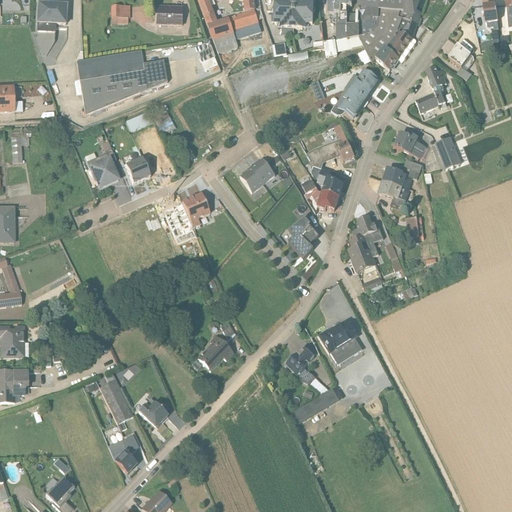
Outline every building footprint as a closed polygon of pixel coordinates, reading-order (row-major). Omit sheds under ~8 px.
[(236,2),(235,0),(197,0),(204,19),(210,37),(218,56),(237,50),(228,21),(218,24),(215,16),(211,8),(215,6),(213,1),(236,2)] [(235,0),(236,2),(243,3),(244,14),(254,12),(252,0),(235,0)] [(264,0),(267,14),(274,15),(274,27),(280,27),(280,31),(284,31),(284,33),(292,33),(293,32),(306,33),(306,31),(309,31),(309,29),(313,29),(314,19),(315,19),(316,17),(316,15),(315,14),(313,13),(314,3),(299,2),(299,1),(293,1),(293,0),(264,0)] [(403,16),(404,0),(379,0),(378,31),(373,37),(359,42),(336,45),(323,47),(326,62),(337,61),(337,57),(352,55),(352,54),(363,51),(365,55),(358,59),(363,70),(370,67),(371,68),(372,67),(372,68),(385,53),(398,35),(401,37),(408,29),(409,25),(398,21),(400,15),(403,16)] [(336,44),(336,45),(359,42),(359,29),(358,28),(359,15),(358,15),(356,15),(356,18),(347,18),(347,11),(352,11),(352,3),(351,2),(350,0),(328,0),(328,18),(336,18),(336,44)] [(378,31),(379,0),(358,0),(358,15),(359,15),(358,28),(359,29),(359,42),(373,37),(375,34),(378,31)] [(420,0),(404,0),(403,16),(400,15),(398,21),(417,28),(418,26),(420,27),(421,23),(419,22),(421,17),(415,15),(420,0)] [(38,6),(37,33),(55,34),(56,26),(65,27),(66,7),(38,6)] [(493,36),(494,48),(500,47),(495,7),(483,9),(485,27),(486,27),(486,31),(487,37),(493,36)] [(111,21),(111,26),(127,26),(127,20),(129,20),(129,8),(110,9),(110,21),(111,21)] [(156,10),(156,28),(181,29),(182,10),(156,10)] [(508,23),(498,25),(499,39),(509,38),(508,23)] [(413,42),(417,28),(409,25),(408,29),(401,37),(398,35),(385,53),(399,64),(402,66),(403,65),(405,64),(406,62),(406,60),(407,58),(409,58),(411,56),(410,54),(412,52),(414,52),(415,50),(415,48),(416,46),(416,44),(413,42)] [(244,67),(288,55),(285,44),(241,56),(244,67)] [(457,49),(448,62),(461,71),(457,78),(467,84),(471,79),(466,75),(474,64),(473,59),(457,49)] [(142,65),(140,53),(76,64),(79,84),(143,74),(142,65)] [(385,53),(375,64),(390,75),(391,73),(392,73),(399,64),(385,53)] [(206,72),(219,67),(216,59),(203,64),(206,72)] [(166,85),(162,64),(142,67),(143,74),(79,84),(84,118),(85,119),(166,85)] [(445,80),(443,73),(438,75),(435,69),(424,74),(431,93),(434,93),(435,97),(415,105),(420,118),(440,110),(441,112),(446,110),(441,95),(443,93),(443,92),(442,91),(440,91),(440,89),(446,87),(444,81),(445,80)] [(354,80),(344,94),(346,94),(351,94),(367,104),(380,85),(364,75),(358,82),(354,80)] [(318,85),(312,88),(319,106),(326,103),(318,85)] [(0,114),(21,114),(21,104),(14,104),(13,90),(0,89),(0,114)] [(335,111),(331,117),(338,120),(341,120),(344,118),(353,124),(367,104),(351,94),(346,94),(335,111)] [(150,126),(145,115),(124,125),(129,135),(150,126)] [(158,126),(164,137),(176,131),(170,120),(158,126)] [(292,126),(295,132),(303,129),(301,122),(292,126)] [(354,163),(339,126),(327,131),(328,135),(334,133),(339,144),(306,158),(310,166),(314,172),(321,175),(323,168),(341,161),(343,168),(354,163)] [(30,133),(10,134),(10,140),(13,166),(21,165),(21,148),(28,147),(28,139),(31,138),(30,133)] [(405,139),(400,136),(393,151),(410,160),(411,159),(422,165),(428,153),(419,148),(420,145),(418,144),(419,143),(406,137),(405,139)] [(107,144),(105,145),(101,147),(104,154),(108,153),(110,152),(107,144)] [(443,145),(435,148),(444,174),(457,170),(450,152),(446,153),(443,145)] [(292,152),(281,158),(284,164),(295,158),(292,152)] [(111,155),(86,165),(94,185),(96,184),(99,191),(117,183),(110,166),(115,163),(111,155)] [(149,180),(141,160),(124,168),(132,187),(149,180)] [(280,163),(277,160),(270,165),(273,170),(280,165),(279,164),(280,163)] [(263,187),(275,178),(263,162),(261,164),(260,163),(250,170),(263,187)] [(386,173),(382,186),(409,195),(412,185),(416,186),(421,171),(406,165),(402,178),(386,173)] [(263,187),(250,170),(240,177),(241,178),(239,180),(251,196),(263,187)] [(321,175),(314,172),(311,179),(312,179),(316,189),(323,191),(321,197),(339,203),(343,190),(336,188),(336,186),(328,183),(331,176),(322,173),(321,175)] [(432,189),(431,179),(424,180),(426,190),(432,189)] [(311,184),(302,190),(306,198),(304,200),(307,204),(312,201),(317,211),(317,212),(326,216),(327,214),(334,216),(339,203),(319,197),(311,184)] [(410,195),(382,186),(378,200),(393,205),(391,210),(403,214),(404,211),(406,211),(407,208),(406,207),(410,195)] [(209,216),(201,197),(181,205),(192,231),(199,228),(196,222),(209,216)] [(0,245),(15,246),(14,209),(0,209),(0,245)] [(306,261),(314,254),(310,250),(319,242),(309,230),(311,229),(304,221),(289,234),(294,240),(288,245),(299,259),(302,257),(306,261)] [(373,229),(369,221),(357,227),(373,262),(378,260),(373,248),(383,244),(379,235),(377,236),(374,229),(373,229)] [(417,225),(406,225),(409,250),(418,249),(419,247),(417,225)] [(373,262),(360,235),(353,238),(356,245),(350,247),(353,254),(349,256),(358,278),(376,271),(373,262)] [(392,249),(386,252),(394,271),(394,270),(395,273),(400,271),(392,249)] [(0,310),(21,307),(19,294),(10,268),(6,269),(4,260),(0,261),(0,310)] [(379,283),(363,290),(366,297),(382,290),(379,283)] [(36,328),(44,327),(42,319),(35,320),(36,328)] [(235,338),(227,326),(220,330),(227,342),(222,346),(215,339),(195,359),(197,362),(192,367),(197,373),(202,368),(203,369),(209,374),(223,361),(225,363),(232,356),(227,351),(237,340),(235,338)] [(328,337),(320,342),(330,359),(357,342),(348,327),(329,338),(328,337)] [(8,329),(0,329),(0,360),(27,360),(27,346),(24,346),(24,329),(14,329),(14,333),(9,333),(8,329)] [(321,403),(329,399),(304,372),(310,366),(311,367),(315,364),(314,363),(314,362),(303,351),(297,357),(295,356),(284,367),(297,380),(298,379),(321,403)] [(0,374),(0,405),(19,405),(19,399),(25,399),(25,397),(25,396),(25,391),(25,390),(27,389),(27,374),(0,374)] [(99,390),(106,406),(120,433),(126,430),(123,424),(133,419),(111,376),(103,379),(107,386),(99,390)] [(94,386),(83,390),(85,396),(96,392),(94,386)] [(288,423),(295,435),(340,408),(339,408),(344,405),(337,394),(288,423)] [(307,398),(305,404),(312,407),(314,400),(307,398)] [(150,401),(138,414),(150,425),(155,429),(160,424),(167,418),(150,401)] [(41,423),(38,413),(33,415),(36,425),(41,423)] [(121,444),(107,450),(113,463),(127,476),(136,467),(128,459),(130,458),(125,453),(121,444)] [(67,471),(57,462),(53,466),(63,475),(67,471)] [(73,491),(62,481),(45,498),(53,505),(52,507),(56,511),(72,511),(64,505),(69,499),(67,497),(73,491)] [(141,511),(166,511),(171,507),(158,494),(141,511)]
